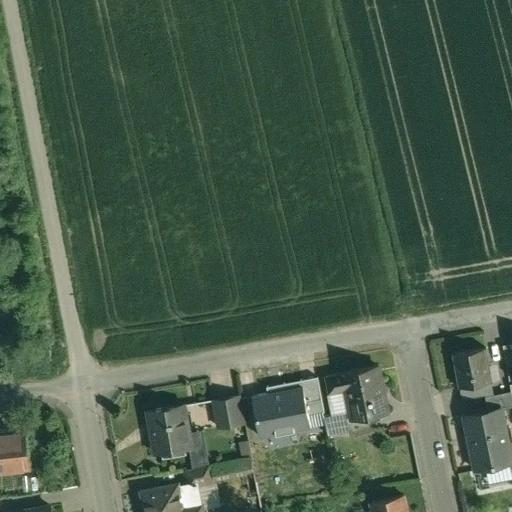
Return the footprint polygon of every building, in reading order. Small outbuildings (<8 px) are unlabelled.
[(486,347),(453,353),(459,387),(492,381),(486,347)] [(378,365),(326,376),(329,393),(346,390),(352,419),(388,412),(378,365)] [(308,386),(252,396),(259,433),(315,423),(308,386)] [(511,393),(511,391),(485,396),(488,410),(501,408),(501,409),(511,406),(511,393)] [(239,395),(214,399),(219,427),(244,423),(239,395)] [(184,403),(149,409),(156,452),(192,447),(189,432),(184,403)] [(488,410),(464,415),(476,470),(511,463),(501,409),(501,408),(488,410)] [(345,410),(325,414),(328,435),(349,431),(345,410)] [(195,467),(209,464),(204,429),(189,432),(192,447),(195,467)] [(25,431),(0,433),(0,470),(30,467),(25,431)] [(210,464),(212,480),(253,473),(251,457),(210,464)] [(195,467),(186,469),(189,484),(196,482),(197,483),(212,480),(209,464),(195,467)] [(177,485),(143,492),(146,511),(201,511),(197,486),(197,483),(196,482),(189,484),(177,486),(177,485)] [(406,511),(403,495),(371,502),(373,511),(406,511)]
